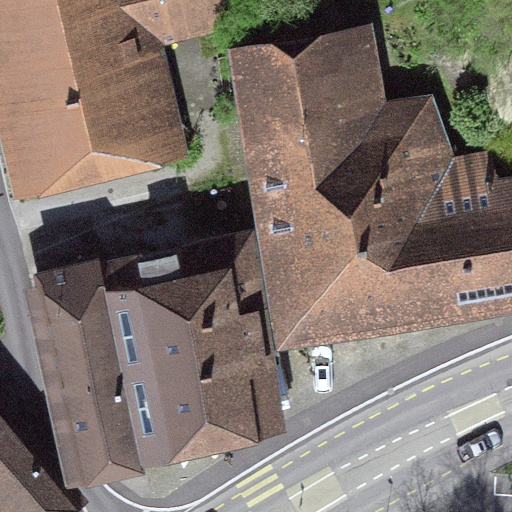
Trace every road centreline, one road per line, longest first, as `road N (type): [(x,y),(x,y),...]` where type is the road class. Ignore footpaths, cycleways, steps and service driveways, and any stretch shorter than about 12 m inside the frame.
road 1 (residential): [(107,511),(32,401),(0,232)]
road 2 (primary): [(293,511),(400,452),(511,404)]
